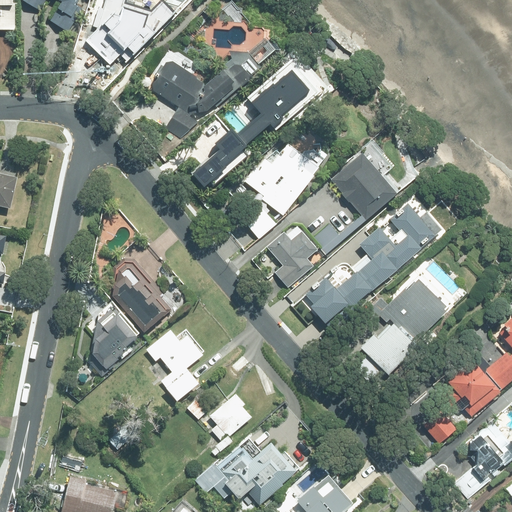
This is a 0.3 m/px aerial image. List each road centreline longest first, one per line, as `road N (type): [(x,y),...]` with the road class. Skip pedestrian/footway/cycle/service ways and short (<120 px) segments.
road 1 (residential): [(433,511),(91,126)]
road 2 (residential): [(11,511),(91,126)]
